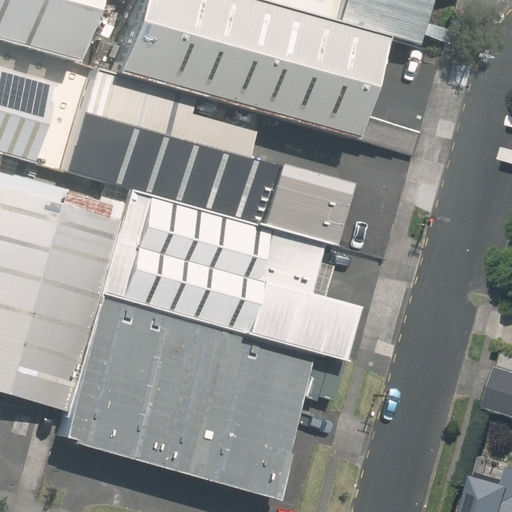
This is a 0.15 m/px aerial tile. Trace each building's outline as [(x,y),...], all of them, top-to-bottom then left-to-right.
[(86,0),(0,0),(0,41),(69,61),(86,0)] [(341,133),(369,30),(327,19),(260,0),(127,0),(109,68),(254,109),(341,133)] [(259,0),(327,19),(332,0),(259,0)] [(424,0),(332,0),(327,19),(369,30),(412,42),(424,0)] [(254,109),(109,68),(90,63),(60,170),(122,187),(323,243),(340,181),(241,154),(254,109)] [(51,83),(0,68),(0,153),(29,162),(51,83)] [(0,389),(61,407),(93,291),(117,206),(0,173),(0,389)] [(308,295),(323,243),(122,187),(117,206),(93,291),(311,352),(334,358),(349,306),(308,295)] [(311,352),(93,291),(61,407),(52,438),(270,499),(311,352)] [(511,354),(504,352),(499,369),(494,367),(482,408),(511,416),(511,354)] [(511,511),(511,466),(507,465),(502,483),(472,476),(462,511),(511,511)]
